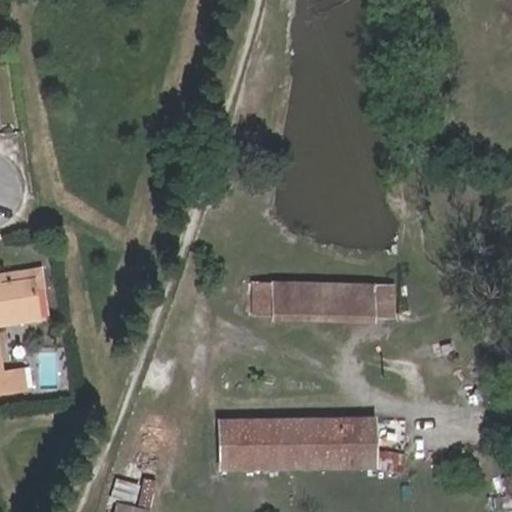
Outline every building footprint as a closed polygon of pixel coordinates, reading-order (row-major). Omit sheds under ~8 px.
[(255,285),(255,316),(273,317),(273,322),(375,324),(375,319),(394,319),(395,286),(255,285)] [(0,298),(30,294),(31,303),(40,301),(37,286),(0,290),(0,298)] [(0,298),(0,336),(36,331),(31,303),(30,294),(0,298)] [(0,362),(0,396),(19,394),(16,362),(0,362)] [(378,467),(378,452),(377,418),(222,420),(224,468),(378,467)] [(378,452),(378,467),(404,473),(406,456),(378,452)] [(113,511),(144,511),(145,509),(135,507),(138,488),(114,484),(111,503),(115,504),(113,511)]
